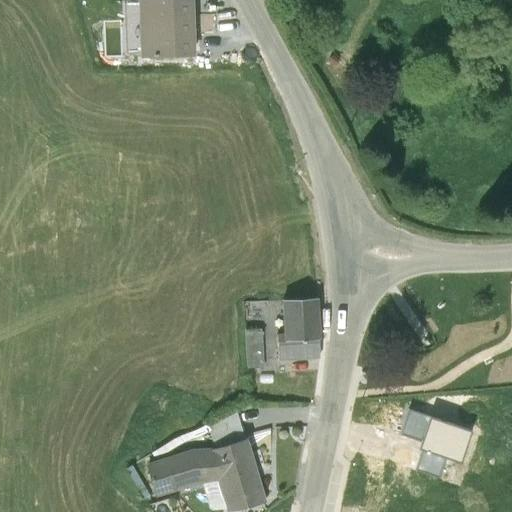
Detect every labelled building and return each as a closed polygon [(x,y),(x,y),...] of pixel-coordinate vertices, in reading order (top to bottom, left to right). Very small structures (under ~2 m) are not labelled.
[(189,0),(133,0),(134,52),(190,51),(189,0)] [(314,294),(279,295),(280,333),(306,332),(316,332),(314,294)] [(260,362),(257,308),(243,309),(246,363),(260,362)] [(306,332),(280,333),(281,352),(306,352),(306,332)] [(241,432),(144,463),(154,494),(214,475),(224,507),(261,495),(241,432)]
